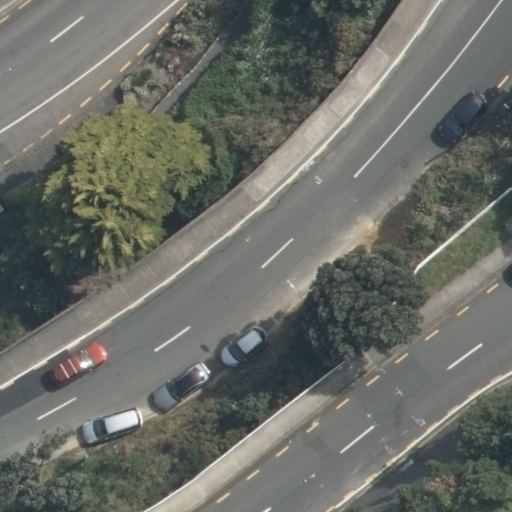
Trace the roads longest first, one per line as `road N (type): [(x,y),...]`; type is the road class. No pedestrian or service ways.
road 1 (tertiary): [(0,438),(181,334),(274,258),(349,185),(502,0)]
road 2 (tertiary): [(511,326),(264,511)]
road 3 (secondary): [(0,68),(108,0)]
